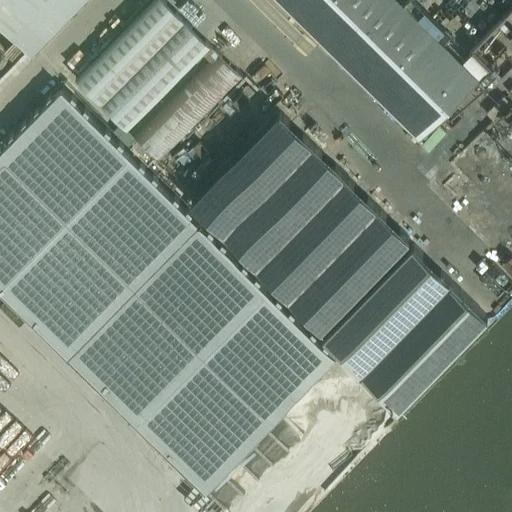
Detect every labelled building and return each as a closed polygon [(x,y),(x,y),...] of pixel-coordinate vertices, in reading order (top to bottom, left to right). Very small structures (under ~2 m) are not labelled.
[(0,0),(0,14),(7,22),(5,24),(9,28),(11,26),(31,45),(74,0),(0,0)] [(112,131),(129,148),(146,165),(155,157),(158,161),(242,77),(164,0),(151,0),(75,77),(121,122),(112,131)] [(511,111),(399,0),(280,0),(481,197),(511,165),(511,111)] [(232,43),(238,32),(215,20),(210,31),(232,43)] [(61,87),(0,149),(0,288),(209,494),(339,361),(61,87)] [(191,202),(255,265),(344,174),(279,111),(191,202)] [(262,261),(325,324),(409,239),(346,176),(262,261)] [(475,245),(489,256),(497,247),(483,236),(475,245)] [(322,335),(397,409),(487,317),(412,243),(322,335)] [(185,511),(200,511),(207,506),(186,484),(172,498),(185,511)] [(102,511),(93,503),(85,511),(102,511)]
